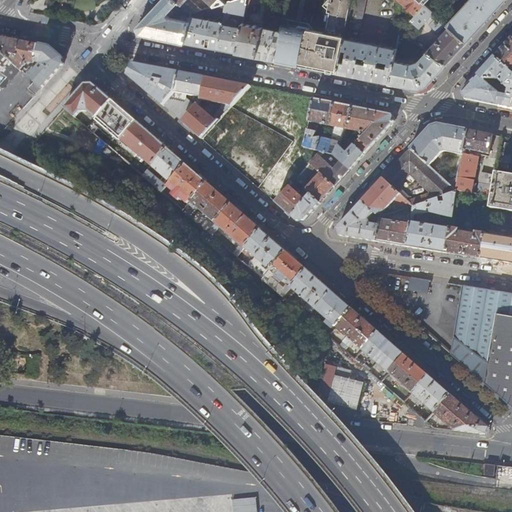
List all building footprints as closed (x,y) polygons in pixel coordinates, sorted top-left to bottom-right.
[(142,34),(186,43),(192,13),(181,4),(179,2),(176,0),(163,0),(139,27),(142,34)] [(191,0),(184,0),(181,4),(192,13),(202,10),(191,0)] [(223,24),(219,50),(238,54),(239,47),(242,29),(235,28),(237,21),(229,19),(230,12),(245,15),(247,3),(247,0),(232,0),(227,2),(223,24)] [(323,71),(338,74),(345,39),(349,22),(352,0),(329,0),(329,2),(327,2),(325,9),(325,12),(328,12),(326,22),(323,33),(312,30),(307,23),(285,19),(282,31),(279,49),(293,52),(291,64),(299,66),(300,63),(315,66),(323,71)] [(323,0),(320,4),(325,9),(327,2),(329,2),(329,0),(323,0)] [(352,0),(349,22),(362,25),(366,0),(352,0)] [(421,10),(426,5),(425,4),(420,0),(398,0),(416,16),(421,10)] [(468,43),(507,0),(471,0),(448,25),(468,43)] [(192,13),(186,43),(219,50),(223,24),(227,2),(225,3),(216,6),(216,14),(216,21),(204,19),(204,14),(204,10),(202,10),(192,13)] [(448,66),(468,43),(448,25),(447,24),(426,5),(421,10),(416,16),(401,32),(411,39),(427,22),(432,16),(436,19),(430,25),(443,36),(429,52),(448,66)] [(216,14),(216,6),(204,10),(204,14),(216,14)] [(427,22),(430,25),(436,19),(432,16),(427,22)] [(239,47),(238,54),(257,58),(263,27),(243,23),(242,29),(239,47)] [(263,27),(257,58),(277,62),(279,49),(282,31),(263,27)] [(37,63),(40,45),(0,36),(0,51),(27,75),(33,67),(37,64),(37,63)] [(511,38),(496,57),(511,71),(511,38)] [(338,74),(390,84),(395,62),(397,49),(345,39),(338,74)] [(35,82),(43,89),(64,65),(63,58),(52,47),(40,45),(37,63),(41,64),(42,65),(37,70),(33,67),(27,75),(35,82)] [(277,62),(291,64),(293,52),(279,49),(277,62)] [(23,71),(0,51),(0,70),(7,77),(0,84),(0,86),(5,91),(23,71)] [(428,88),(448,66),(429,52),(420,62),(412,65),(395,62),(390,84),(420,91),(428,88)] [(511,76),(511,71),(496,57),(479,75),(483,79),(484,79),(496,80),(497,81),(500,80),(506,87),(511,76)] [(130,75),(164,106),(176,92),(178,83),(180,73),(159,69),(135,64),(130,75)] [(193,107),(196,109),(203,100),(207,78),(180,73),(178,83),(176,92),(187,95),(185,101),(187,102),(193,107)] [(483,79),(479,75),(464,92),(466,99),(499,106),(501,95),(496,91),(498,89),(495,86),(494,88),(484,79),(483,79)] [(511,76),(506,87),(509,89),(507,97),(501,95),(499,106),(511,108),(511,76)] [(251,87),(207,78),(203,100),(196,109),(184,122),(204,139),(220,121),(227,114),(227,113),(239,100),(251,87)] [(36,96),(43,89),(35,82),(28,90),(36,96)] [(97,119),(113,101),(94,85),(86,85),(65,109),(76,119),(82,112),(90,112),(97,119)] [(164,106),(184,122),(196,109),(193,107),(187,102),(185,101),(187,95),(176,92),(164,106)] [(307,136),(304,147),(305,148),(309,149),(322,153),(337,157),(342,145),(344,141),(345,139),(350,130),(350,127),(354,107),(346,105),(315,99),(307,136)] [(122,141),(138,122),(113,101),(97,119),(88,129),(96,135),(103,127),(121,143),(122,141)] [(356,147),(366,155),(375,145),(396,123),(393,115),(354,107),(350,127),(350,130),(352,130),(360,132),(363,138),(360,142),(356,146),(356,147)] [(152,167),(168,149),(138,122),(122,141),(139,157),(145,162),(152,167)] [(446,151),(464,155),(464,154),(468,130),(440,124),(432,126),(411,149),(430,166),(442,153),(446,151)] [(257,127),(250,136),(253,139),(262,129),(257,127)] [(352,130),(350,130),(345,139),(356,146),(360,142),(352,134),(352,130)] [(468,130),(464,154),(476,157),(476,154),(477,152),(488,154),(490,155),(494,135),(468,130)] [(356,146),(345,139),(344,141),(354,149),(356,146)] [(228,161),(253,182),(269,162),(245,141),(228,161)] [(337,157),(352,171),(366,155),(356,147),(356,146),(354,149),(348,155),(343,149),(345,147),(342,145),(337,157)] [(143,177),(162,193),(187,165),(168,149),(152,167),(164,177),(161,181),(149,171),(146,174),(143,177)] [(448,182),(430,166),(411,149),(384,179),(396,190),(411,174),(434,194),(424,197),(426,202),(457,191),(448,182)] [(320,172),(337,187),(352,171),(337,157),(322,153),(315,160),(312,164),(317,169),(320,172)] [(464,154),(464,155),(462,164),(460,179),(459,179),(471,181),(476,157),(464,154)] [(299,178),(297,181),(302,186),(317,169),(312,164),(299,178)] [(208,183),(187,165),(162,193),(183,211),(196,196),(208,183)] [(312,195),(322,204),(337,187),(320,172),(317,174),(320,176),(307,191),(309,192),(312,195)] [(493,193),(493,198),(491,208),(511,211),(511,175),(497,173),(493,193)] [(396,190),(384,179),(364,201),(376,213),(382,218),(387,216),(385,212),(389,208),(390,210),(392,208),(391,206),(397,199),(407,209),(414,206),(410,203),(396,190)] [(459,179),(460,179),(448,182),(457,191),(459,179)] [(471,181),(459,179),(457,191),(458,191),(469,193),(470,189),(471,181)] [(216,223),(232,204),(208,183),(196,196),(183,211),(190,217),(196,210),(192,206),(193,204),(216,223)] [(277,203),(292,217),(305,203),(312,195),(309,192),(306,197),(304,195),(301,197),(299,194),(300,193),(298,190),(296,192),(291,188),(277,203)] [(458,191),(457,191),(426,202),(414,206),(411,225),(408,247),(448,254),(452,229),(415,223),(417,215),(432,213),(454,218),(458,191)] [(305,203),(292,217),(298,222),(306,221),(322,204),(312,195),(305,203)] [(424,197),(410,203),(414,206),(426,202),(424,197)] [(376,213),(364,201),(338,229),(341,237),(378,243),(381,226),(373,225),(373,222),(371,220),(376,213)] [(216,223),(215,224),(208,233),(237,258),(242,252),(262,230),(232,204),(216,223)] [(193,220),(208,233),(215,224),(210,221),(209,222),(199,214),(193,220)] [(381,226),(378,243),(408,247),(411,225),(382,221),(381,226)] [(483,260),(487,233),(478,232),(477,235),(461,232),(461,229),(452,228),(452,229),(448,254),(483,260)] [(249,268),(262,280),(272,269),(287,252),(262,230),(242,252),(247,256),(250,253),(257,259),(249,268)] [(287,252),(272,269),(262,280),(283,298),(291,288),(307,270),(287,252)] [(333,292),(307,270),(291,288),(302,297),(298,302),(304,307),(308,303),(316,310),(333,292)] [(411,277),(408,289),(428,293),(430,281),(411,277)] [(511,401),(511,295),(464,287),(463,294),(459,318),(453,356),(511,407),(511,401)] [(353,309),(333,292),(316,310),(331,323),(322,332),(328,337),(332,332),(336,328),(353,309)] [(380,333),(353,309),(336,328),(347,337),(343,342),(350,347),(354,343),(363,351),(380,333)] [(312,316),(308,320),(314,325),(318,322),(312,316)] [(332,332),(328,337),(334,343),(339,337),(332,332)] [(406,356),(380,333),(363,351),(390,374),(391,373),(406,356)] [(29,354),(26,375),(37,376),(39,355),(29,354)] [(429,376),(406,356),(391,373),(414,393),(429,376)] [(328,400),(358,409),(365,383),(335,374),(328,400)] [(413,394),(435,413),(451,395),(429,376),(414,393),(413,394)] [(435,413),(434,414),(456,432),(487,436),(490,429),(451,395),(435,413)]
